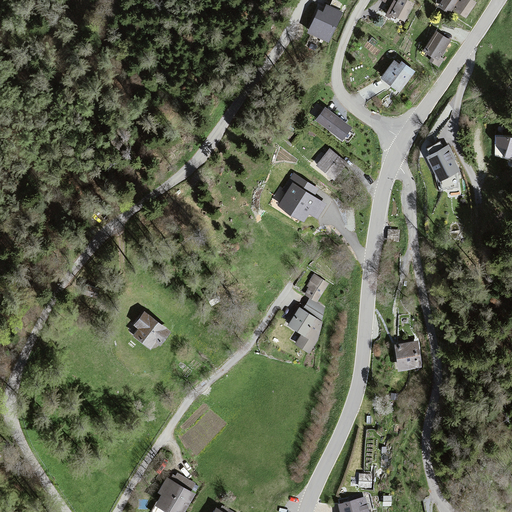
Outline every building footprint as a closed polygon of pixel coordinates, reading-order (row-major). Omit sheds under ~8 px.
[(323,0),(319,0),(308,29),(331,38),(343,8),(323,0)] [(412,3),(404,0),(398,0),(392,14),(404,20),(412,3)] [(456,0),(442,0),(441,2),(444,4),(441,9),(448,14),(456,0)] [(474,3),(470,0),(461,0),(455,11),(465,17),(474,3)] [(448,41),(436,33),(424,51),(437,59),(448,41)] [(411,76),(393,62),(380,79),(399,92),(411,76)] [(345,135),(353,120),(324,102),(315,117),(345,135)] [(511,135),(503,133),(495,155),(511,160),(511,135)] [(454,158),(448,145),(426,156),(437,180),(458,170),(453,159),(454,158)] [(346,164),(330,150),(329,150),(316,166),(333,180),(346,164)] [(317,188),(293,173),(281,190),(285,193),(277,204),(302,220),(307,211),(317,218),(326,205),(312,196),(317,188)] [(389,239),(397,239),(398,231),(390,230),(389,239)] [(328,284),(314,275),(307,286),(309,287),(305,293),(317,301),(328,284)] [(83,293),(95,297),(98,288),(86,284),(83,293)] [(210,304),(219,299),(214,291),(206,295),(210,304)] [(327,326),(298,308),(288,325),(302,335),(296,345),(310,354),(327,326)] [(167,331),(142,311),(132,324),(137,328),(132,335),(148,348),(153,342),(157,344),(167,331)] [(418,369),(416,343),(394,344),(396,370),(418,369)] [(362,486),(370,486),(371,474),(359,473),(359,477),(362,477),(362,486)] [(182,511),(193,493),(166,478),(157,493),(160,494),(154,505),(166,511),(182,511)] [(367,511),(364,497),(337,504),(338,511),(367,511)]
